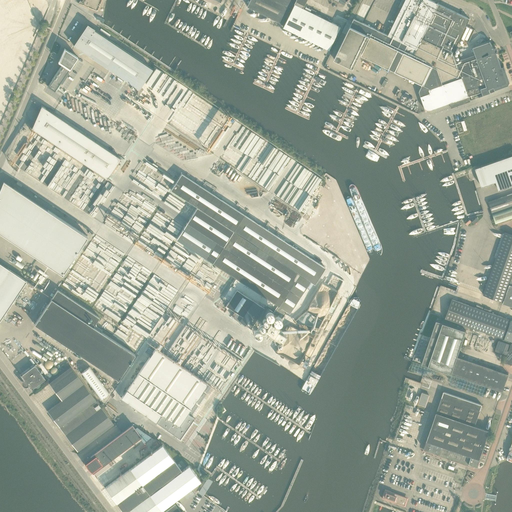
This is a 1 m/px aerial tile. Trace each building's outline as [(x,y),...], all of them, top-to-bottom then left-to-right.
[(79,0),(78,3),(97,11),(101,0),(79,0)] [(250,0),(247,6),(252,8),(254,9),(280,22),(290,0),(250,0)] [(296,0),(294,4),(295,4),(283,27),(329,50),(341,27),(303,8),(307,0),(296,0)] [(469,19),(429,0),(405,0),(388,35),(354,19),(334,59),(353,68),(369,35),(370,36),(361,55),(389,68),(395,71),(422,85),(419,91),(421,96),(426,111),(449,103),(451,108),(470,101),(470,100),(475,98),(479,97),(479,96),(495,91),(495,90),(508,85),(510,82),(503,64),(504,66),(501,67),(497,54),(498,54),(496,51),(497,50),(496,48),(495,48),(494,47),(490,41),(472,47),(475,54),(457,60),(459,65),(458,65),(454,53),(453,53),(460,39),(468,43),(474,30),(466,26),(469,19)] [(93,29),(88,25),(75,45),(74,44),(73,45),(139,88),(152,69),(94,28),(93,29)] [(63,63),(47,86),(54,91),(55,89),(56,90),(60,84),(78,57),(64,48),(59,60),(63,63)] [(121,158),(58,116),(41,105),(32,128),(107,178),(121,158)] [(511,155),(481,166),(475,168),(481,186),(496,182),(499,190),(511,185),(511,155)] [(325,267),(181,173),(171,189),(197,207),(176,238),(236,278),(233,282),(234,284),(232,286),(230,286),(224,296),(224,298),(229,301),(226,305),(243,316),(240,321),(250,328),(264,307),(261,305),(262,303),(266,306),(267,305),(274,310),(263,327),(280,338),(285,332),(276,326),(278,324),(277,324),(286,310),(289,312),(310,280),(314,283),(325,267)] [(0,231),(62,273),(87,236),(14,186),(0,190),(0,231)] [(511,217),(511,193),(507,195),(488,201),(496,223),(511,217)] [(511,234),(505,232),(483,294),(503,301),(503,303),(511,306),(511,234)] [(0,262),(0,320),(26,280),(0,262)] [(99,317),(57,289),(34,324),(118,379),(135,354),(93,326),(99,317)] [(509,319),(452,299),(445,318),(502,338),(509,319)] [(466,330),(443,323),(436,320),(422,363),(428,366),(503,391),(508,374),(457,357),(466,330)] [(121,327),(119,329),(106,321),(102,328),(128,345),(133,338),(131,337),(133,334),(121,327)] [(511,363),(511,343),(509,351),(507,350),(509,344),(498,341),(495,350),(507,355),(507,356),(505,362),(507,363),(511,365),(511,363)] [(156,348),(121,398),(180,438),(194,418),(187,413),(208,384),(156,348)] [(45,378),(35,364),(24,373),(21,375),(20,374),(20,375),(31,390),(32,389),(31,389),(34,387),(45,378)] [(61,400),(47,410),(77,451),(113,424),(71,366),(49,383),(61,400)] [(109,392),(90,366),(81,373),(100,399),(109,392)] [(422,391),(417,404),(426,407),(430,394),(422,391)] [(444,392),(425,447),(469,463),(469,464),(477,467),(480,459),(479,458),(489,430),(475,425),(482,405),(444,392)] [(132,424),(84,461),(93,473),(140,437),(144,443),(151,438),(137,427),(135,428),(132,424)] [(158,511),(162,510),(201,481),(189,465),(182,470),(162,444),(105,487),(123,511),(158,511)] [(200,493),(203,495),(212,481),(209,479),(205,484),(207,485),(205,487),(204,486),(200,493)] [(404,504),(406,498),(390,492),(391,491),(385,489),(382,498),(388,500),(388,499),(404,504)] [(162,511),(184,511),(182,510),(181,511),(175,503),(162,511)]
